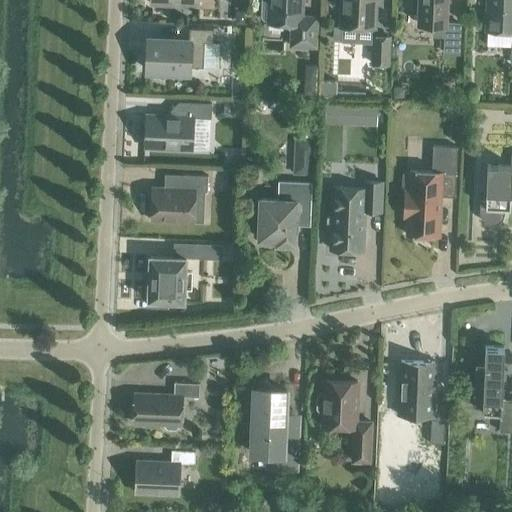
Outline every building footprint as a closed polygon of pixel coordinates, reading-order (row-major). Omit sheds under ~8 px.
[(316,17),(302,16),(302,0),(261,0),(261,17),(264,19),(267,19),(267,23),(285,23),(291,30),(290,42),(298,42),(298,46),(315,47),(316,17)] [(340,0),(339,26),(374,28),(375,0),(340,0)] [(459,23),(445,23),(446,0),(413,0),(413,9),(418,9),(417,23),(435,24),(434,36),(444,36),(444,53),(458,53),(459,23)] [(511,0),(486,0),(485,31),(511,32),(510,53),(511,53),(511,0)] [(189,28),(188,40),(149,39),(147,70),(187,72),(187,67),(202,67),(203,42),(212,42),(213,29),(189,28)] [(373,36),(372,64),(388,64),(389,36),(373,36)] [(304,78),(303,91),(315,92),(316,78),(304,78)] [(393,87),(392,98),(404,99),(404,87),(393,87)] [(230,100),(230,113),(242,113),(242,100),(230,100)] [(144,147),(192,150),(193,117),(210,118),(211,103),(186,102),(185,116),(145,114),(144,147)] [(325,105),(325,124),(376,125),(377,106),(325,105)] [(294,139),(293,174),(312,175),(314,139),(294,139)] [(440,196),(454,196),(456,146),(432,145),(431,171),(409,170),(408,190),(404,190),(403,216),(407,216),(406,234),(438,236),(440,196)] [(511,179),(511,153),(510,165),(487,164),(485,200),(480,200),(479,212),(480,218),(485,223),(491,225),(497,224),(502,219),(504,213),(504,207),(510,208),(511,179)] [(227,170),(227,182),(238,182),(239,171),(227,170)] [(151,220),(193,222),(194,191),(207,191),(207,175),(183,174),(182,188),(152,187),(151,220)] [(330,249),(362,250),(364,210),(380,211),(381,182),(364,181),(364,188),(332,187),(331,215),(326,217),(326,226),(331,228),(330,249)] [(258,239),(276,239),(276,243),(294,244),(295,214),(309,214),(310,183),(287,182),(286,194),(278,193),(278,199),(260,199),(256,199),(255,213),(259,213),(258,239)] [(193,258),(221,259),(222,245),(194,244),(193,258)] [(151,306),(167,307),(167,301),(183,301),(184,287),(190,287),(191,272),(185,271),(185,257),(149,256),(147,300),(151,300),(151,306)] [(499,431),(511,431),(511,399),(501,399),(504,347),(484,346),(484,366),(475,366),(474,388),(472,388),(472,394),(474,395),(474,399),(482,400),(482,412),(500,412),(499,431)] [(431,416),(430,443),(443,444),(445,409),(432,408),(434,362),(400,361),(398,415),(431,416)] [(352,461),(369,462),(371,422),(355,421),(357,381),(324,380),(323,394),(320,394),(317,397),(317,409),(319,412),(323,412),(322,426),(354,427),(352,461)] [(132,422),(164,424),(164,425),(167,429),(174,429),(178,426),(178,424),(181,424),(183,396),(199,397),(199,383),(174,382),(173,395),(164,394),(163,394),(155,394),(155,393),(154,393),(154,394),(133,393),(132,422)] [(281,454),(280,468),(296,468),(298,429),(284,428),(286,390),(254,388),(251,452),(281,454)] [(135,492),(178,494),(179,462),(194,463),(195,451),(171,450),(170,462),(136,460),(135,492)] [(315,511),(321,511),(332,498),(315,486),(302,502),(315,511)] [(282,494),(282,510),(295,510),(295,494),(282,494)]
